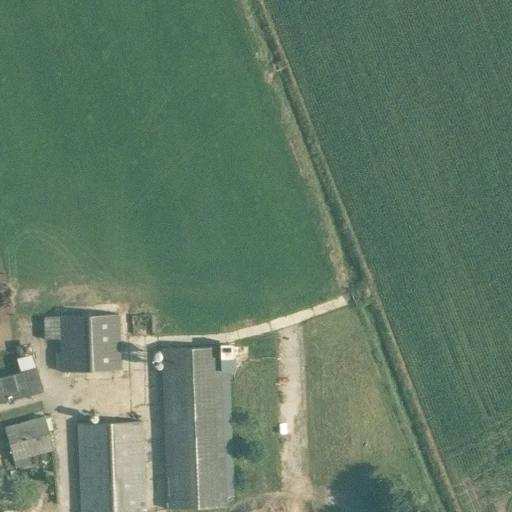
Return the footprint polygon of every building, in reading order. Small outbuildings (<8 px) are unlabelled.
[(60,351),(55,351),(55,368),(61,368),(61,371),(121,369),(119,313),(104,314),(78,315),(59,316),(60,351)] [(220,347),(162,349),(168,489),(168,509),(226,506),(225,486),(221,370),(235,370),(234,356),(232,356),(232,346),(220,347)] [(0,377),(0,402),(43,391),(43,389),(37,367),(0,377)] [(1,412),(15,469),(31,464),(29,456),(53,450),(41,402),(1,412)] [(78,423),(82,511),(144,511),(141,420),(78,423)]
